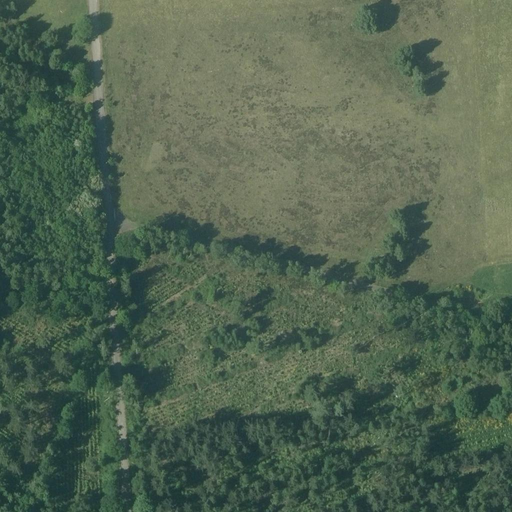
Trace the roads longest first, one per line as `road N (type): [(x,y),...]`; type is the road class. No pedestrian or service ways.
road 1 (track): [(126,511),(93,0)]
road 2 (track): [(107,226),(441,307),(511,310)]
